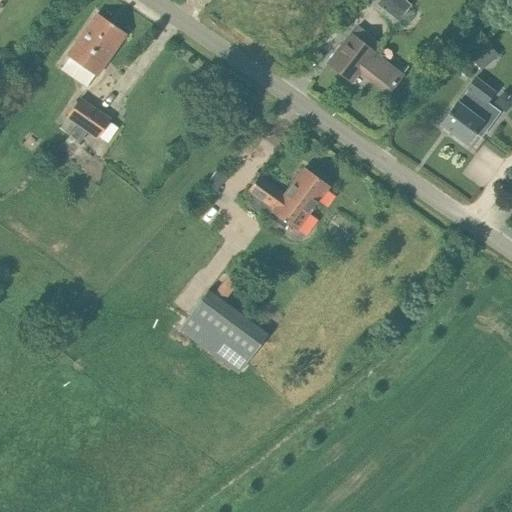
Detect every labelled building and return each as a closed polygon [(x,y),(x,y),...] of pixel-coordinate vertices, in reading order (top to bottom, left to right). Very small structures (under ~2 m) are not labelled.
[(380,0),(373,9),(395,26),(395,25),(410,6),(405,2),(402,0),(380,0)] [(96,76),(127,34),(97,13),(67,55),(96,76)] [(358,27),(329,64),(351,82),(361,70),(389,92),(401,76),(373,54),(380,45),(358,27)] [(489,44),(472,59),(482,70),(499,55),(489,44)] [(457,101),(440,124),(466,144),(474,133),(482,138),(501,112),(488,102),(496,92),(476,76),(466,89),(467,90),(458,102),(457,101)] [(112,119),(81,97),(66,118),(97,140),(112,119)] [(296,231),(330,185),(304,167),(285,193),(260,174),(247,191),(272,210),(271,212),(296,231)] [(211,290),(183,329),(240,372),(269,334),(211,290)]
